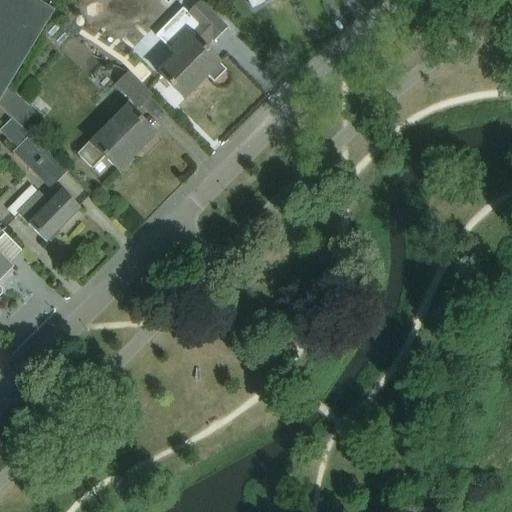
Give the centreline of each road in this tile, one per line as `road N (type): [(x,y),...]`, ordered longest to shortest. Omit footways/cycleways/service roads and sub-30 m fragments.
road 1 (residential): [(208,270),(379,105),(511,13)]
road 2 (residential): [(424,0),(343,59),(167,225)]
road 3 (residential): [(0,480),(208,270)]
road 4 (residential): [(167,225),(0,389)]
